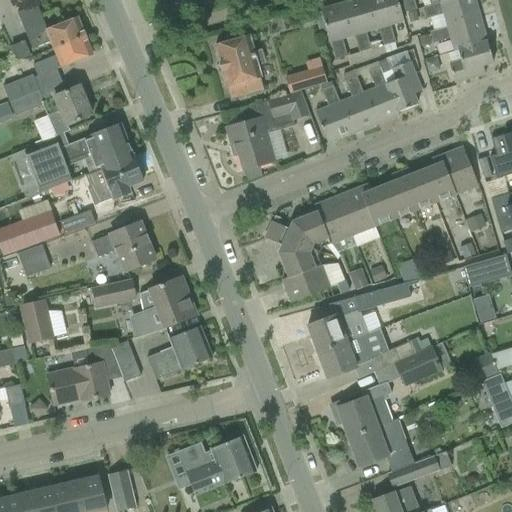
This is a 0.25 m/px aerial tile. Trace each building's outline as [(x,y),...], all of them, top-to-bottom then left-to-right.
[(385,54),(383,47),(384,46),(370,0),(356,0),(345,3),(362,61),(385,54)] [(370,0),(384,46),(395,43),(390,25),(404,21),(397,0),(370,0)] [(406,0),(402,1),(405,13),(416,10),(413,0),(406,0)] [(430,19),(434,31),(480,18),(474,0),(444,0),(429,4),(430,7),(423,9),(426,20),(430,19)] [(320,10),(330,42),(331,42),(336,60),(346,57),(349,66),(362,61),(345,3),(320,10)] [(17,13),(32,50),(50,42),(53,50),(85,37),(77,18),(47,31),(37,5),(17,13)] [(415,12),(407,14),(409,24),(418,21),(415,12)] [(454,53),(457,52),(487,43),(480,18),(434,31),(430,33),(433,45),(450,40),(454,53)] [(253,23),(235,29),(238,39),(250,36),(256,35),(253,23)] [(419,38),(421,47),(431,44),(429,35),(419,38)] [(34,66),(38,77),(92,55),(85,37),(53,50),(56,57),(34,66)] [(228,87),(231,99),(263,90),(260,78),(261,78),(257,65),(264,63),(261,51),(254,53),(249,37),(215,46),(226,87),(228,87)] [(11,48),(16,61),(30,56),(24,43),(11,48)] [(449,66),(454,83),(485,74),(482,66),(493,63),(487,43),(457,52),(460,63),(449,66)] [(425,62),(428,74),(440,70),(436,59),(425,62)] [(387,60),(380,62),(385,73),(392,71),(387,60)] [(365,94),(377,125),(399,116),(398,113),(400,112),(380,62),(378,63),(379,64),(366,68),(375,90),(365,94)] [(399,80),(389,84),(400,112),(417,105),(413,95),(421,92),(415,75),(410,62),(394,68),(399,80)] [(285,77),(290,95),(325,85),(319,67),(285,77)] [(3,88),(9,102),(39,90),(33,75),(14,83),(3,88)] [(340,103),(353,134),(377,125),(365,94),(362,95),(355,78),(344,83),(351,99),(340,103)] [(61,81),(39,90),(9,102),(16,116),(28,111),(42,105),(57,139),(65,136),(64,134),(71,132),(68,126),(73,124),(91,116),(79,86),(66,92),(61,81)] [(315,113),(328,144),(353,134),(340,103),(339,104),(333,87),(321,91),(328,108),(315,113)] [(239,155),(244,171),(274,162),(266,135),(295,127),(293,121),(310,115),(301,93),(237,111),(241,124),(226,129),(234,156),(239,155)] [(7,103),(0,105),(0,124),(13,119),(7,103)] [(36,184),(21,190),(25,199),(71,181),(65,167),(84,160),(89,173),(133,156),(121,125),(109,129),(69,146),(65,136),(57,139),(55,139),(23,151),(36,184)] [(511,133),(491,139),(495,155),(490,157),(495,176),(511,171),(511,133)] [(463,148),(440,157),(456,197),(478,188),(470,167),(463,148)] [(105,181),(89,187),(95,204),(112,197),(113,200),(130,194),(127,187),(143,181),(142,178),(140,172),(139,169),(141,168),(137,157),(135,158),(134,156),(133,156),(101,169),(105,181)] [(434,166),(422,171),(436,205),(456,197),(440,157),(431,160),(434,166)] [(408,169),(400,173),(416,213),(436,205),(422,171),(410,176),(408,169)] [(394,182),(382,187),(396,220),(416,213),(400,173),(391,176),(394,182)] [(368,185),(360,188),(375,229),(396,220),(382,187),(370,191),(368,185)] [(360,188),(337,197),(352,238),(375,229),(360,188)] [(511,193),(490,200),(500,234),(511,230),(511,193)] [(337,197),(314,206),(316,213),(317,213),(330,247),(332,246),(352,238),(337,197)] [(60,223),(65,236),(95,224),(90,211),(60,223)] [(316,213),(292,222),(322,249),(330,247),(317,213),(316,213)] [(480,215),(464,221),(469,234),(485,227),(480,215)] [(272,222),(268,230),(320,254),(322,249),(292,222),(289,229),(272,222)] [(117,251),(125,272),(155,260),(140,223),(93,242),(99,258),(117,251)] [(268,230),(265,238),(282,246),(279,253),(318,258),(320,254),(268,230)] [(471,244),(459,247),(463,259),(474,255),(471,244)] [(17,254),(26,278),(50,268),(41,245),(17,254)] [(432,256),(437,267),(453,261),(448,249),(432,256)] [(318,258),(279,253),(288,278),(289,278),(321,265),(318,258)] [(511,276),(505,255),(462,268),(469,289),(511,276)] [(420,257),(412,260),(418,279),(419,280),(429,278),(420,257)] [(411,259),(397,265),(403,284),(405,284),(418,279),(412,260),(411,259)] [(288,278),(282,281),(291,304),(310,297),(321,292),(330,289),(330,288),(321,265),(289,278),(288,278)] [(381,267),(369,272),(374,284),(386,279),(381,267)] [(348,274),(355,291),(368,286),(361,269),(348,274)] [(129,318),(133,339),(164,330),(164,328),(196,315),(182,278),(139,294),(143,312),(129,318)] [(91,290),(96,309),(136,300),(131,280),(91,290)] [(345,282),(336,285),(340,295),(349,292),(345,281),(345,282)] [(355,299),(359,313),(379,307),(379,306),(409,298),(405,284),(403,284),(375,292),(375,294),(355,299)] [(44,301),(21,307),(30,344),(53,339),(44,301)] [(307,327),(317,353),(343,343),(361,336),(368,334),(362,318),(355,320),(351,311),(336,316),(307,327)] [(493,311),(477,316),(479,323),(495,319),(493,311)] [(147,358),(155,381),(212,359),(200,327),(169,339),(173,348),(147,358)] [(317,353),(327,379),(357,367),(356,367),(371,361),(361,336),(343,343),(317,353)] [(47,377),(54,406),(81,400),(82,402),(109,396),(105,375),(119,372),(122,378),(123,378),(120,371),(111,350),(111,343),(86,348),(86,349),(90,366),(75,370),(47,377)] [(120,371),(123,378),(125,383),(141,376),(128,343),(111,350),(120,371)] [(410,343),(376,358),(380,370),(381,371),(394,365),(415,356),(410,343)] [(415,356),(394,365),(400,378),(404,388),(442,371),(441,370),(451,366),(445,351),(442,344),(432,348),(424,352),(415,356)] [(15,363),(16,363),(27,361),(23,347),(11,349),(15,363)] [(511,348),(490,355),(498,371),(511,366),(511,348)] [(0,368),(16,365),(16,363),(15,363),(11,349),(0,352),(0,368)] [(511,404),(499,374),(480,382),(500,429),(511,423),(511,404)] [(347,400),(330,406),(336,421),(341,419),(348,438),(391,422),(384,401),(382,398),(387,396),(391,394),(387,384),(386,383),(379,385),(361,392),(364,399),(348,405),(347,400)] [(20,385),(5,389),(10,409),(24,405),(20,385)] [(39,399),(28,409),(38,420),(48,410),(39,399)] [(348,438),(359,468),(385,458),(388,465),(410,457),(397,421),(391,422),(348,438)] [(193,491),(195,496),(238,479),(238,480),(257,472),(243,437),(210,450),(211,452),(204,455),(202,449),(199,446),(194,444),(190,444),(186,446),(183,449),(181,453),(181,457),(187,472),(186,473),(193,491)] [(387,474),(393,488),(450,467),(445,453),(387,474)] [(108,476),(116,511),(118,511),(136,508),(128,471),(108,476)] [(74,483),(81,511),(106,511),(98,477),(74,483)] [(51,488),(56,511),(81,511),(74,483),(51,488)] [(372,501),(375,511),(419,511),(410,487),(390,494),(372,501)] [(28,494),(32,511),(56,511),(51,488),(28,494)] [(7,511),(32,511),(28,494),(5,499),(7,511)]
